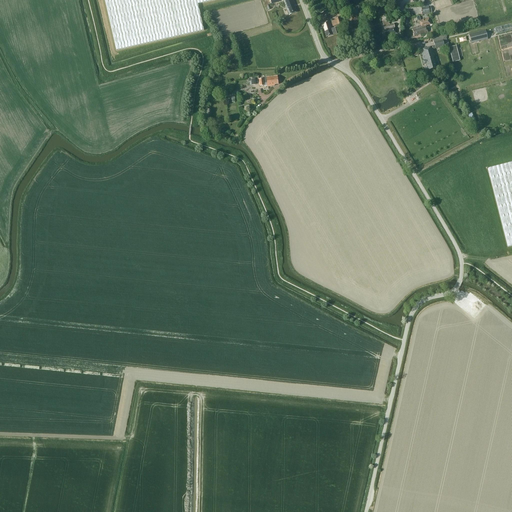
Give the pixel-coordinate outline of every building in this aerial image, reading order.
[(104,0),(116,51),(204,31),(198,4),(217,0),(104,0)] [(283,0),(289,15),(297,12),(294,6),(295,6),(293,0),(283,0)] [(348,0),(342,0),(345,9),(351,8),(348,0)] [(423,14),(430,13),(432,12),(431,6),(429,7),(421,8),(423,14)] [(342,24),(340,17),(335,19),(336,20),(331,21),(333,27),(342,24)] [(421,35),(429,33),(427,26),(430,25),(428,18),(419,21),(421,27),(412,30),(414,36),(421,34),(421,35)] [(332,29),(329,20),(320,22),(322,29),(324,29),(326,37),(333,35),(336,33),(335,28),(332,29)] [(389,25),(389,22),(383,24),(386,36),(396,33),(394,24),(389,25)] [(511,23),(496,27),(498,34),(511,30),(511,23)] [(469,34),(471,44),(488,39),(486,30),(469,34)] [(432,47),(421,50),(424,60),(423,61),(424,65),(427,64),(429,70),(436,68),(433,58),(435,57),(433,50),(439,48),(444,47),(449,45),(446,34),(433,38),(434,42),(433,42),(434,46),(432,47)] [(457,63),(453,49),(446,50),(450,65),(457,63)] [(267,83),(267,87),(274,86),(274,85),(278,85),(277,76),(263,78),(263,79),(259,80),(260,86),(264,86),(264,84),(267,83)] [(469,114),(472,124),(478,122),(475,112),(469,114)] [(511,162),(488,169),(508,248),(511,246),(511,162)]
